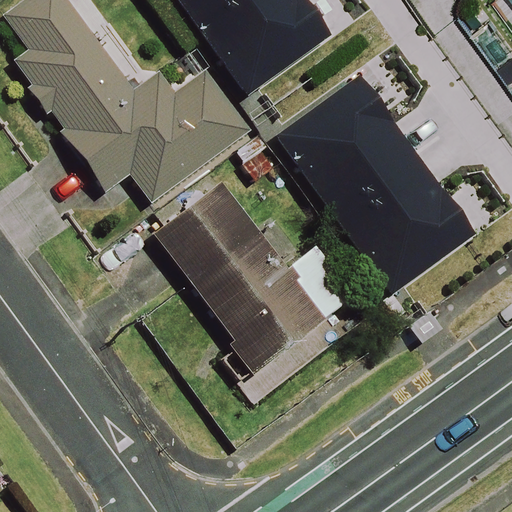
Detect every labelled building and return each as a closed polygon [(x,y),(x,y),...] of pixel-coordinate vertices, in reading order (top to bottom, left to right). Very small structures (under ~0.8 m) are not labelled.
[(67,12),(58,0),(25,0),(0,17),(0,22),(23,55),(8,65),(101,199),(127,180),(148,211),(247,142),(203,79),(171,101),(157,80),(128,100),(67,12)] [(321,40),(292,0),(165,0),(237,100),(321,40)] [(511,0),(510,0),(498,8),(511,27),(511,0)] [(463,239),(355,86),(271,146),(379,299),(463,239)] [(319,327),(220,188),(149,239),(249,378),(319,327)]
